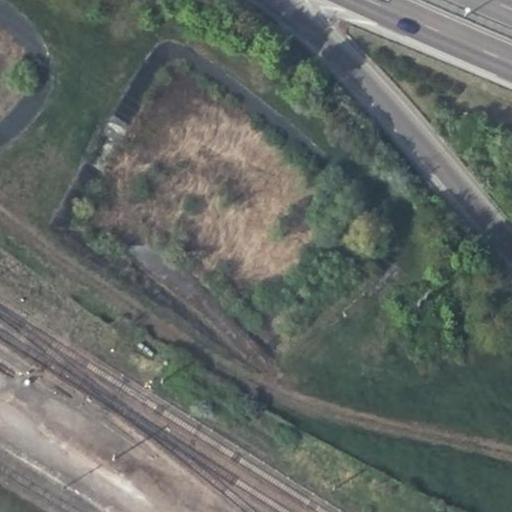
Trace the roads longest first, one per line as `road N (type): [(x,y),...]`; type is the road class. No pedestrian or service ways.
road 1 (track): [(0,230),(287,406),(511,452)]
road 2 (trunk): [(280,0),(511,253)]
road 3 (trunk): [(368,0),(511,66)]
